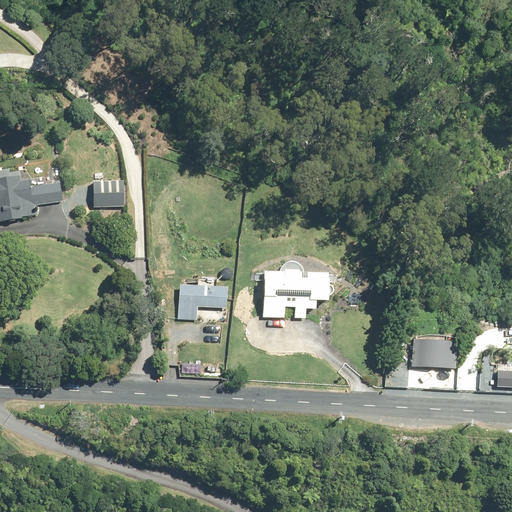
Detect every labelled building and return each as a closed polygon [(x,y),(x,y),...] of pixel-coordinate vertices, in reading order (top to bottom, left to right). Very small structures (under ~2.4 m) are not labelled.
[(0,222),(25,220),(25,218),(39,216),(38,206),(64,202),(62,184),(33,187),(32,181),(23,183),(21,173),(12,174),(12,171),(0,172),(0,222)] [(127,183),(96,183),(96,208),(127,208),(127,183)] [(288,274),(267,272),(267,281),(269,282),(267,318),(287,319),(288,309),(298,310),(297,319),(308,320),(309,310),(319,311),(320,302),(333,303),(334,282),(331,281),(331,275),(302,273),(302,272),(288,271),(288,274)] [(230,289),(181,286),(179,320),(198,321),(199,308),(229,310),(230,289)] [(460,343),(416,341),(414,368),(458,370),(460,343)]
